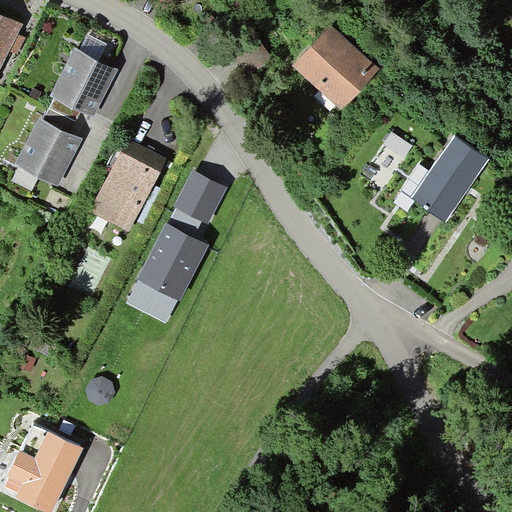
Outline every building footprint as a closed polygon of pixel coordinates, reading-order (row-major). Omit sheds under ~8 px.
[(210,18),(199,25),(213,43),(256,11),(248,0),(232,0),(226,5),(229,10),(213,22),(210,18)] [(0,54),(15,25),(0,17),(0,54)] [(245,46),(232,55),(247,76),(270,60),(247,27),(237,35),(245,46)] [(328,34),(300,64),(339,100),(367,69),(328,34)] [(110,70),(75,52),(45,111),(72,124),(80,108),(88,112),(110,70)] [(45,111),(16,166),(51,184),(73,142),(65,138),(72,124),(45,111)] [(418,164),(400,191),(443,221),(487,158),(452,134),(428,171),(418,164)] [(129,219),(161,158),(126,141),(95,201),(129,219)] [(206,244),(167,224),(141,276),(179,296),(206,244)] [(481,235),(490,244),(500,232),(491,224),(481,235)] [(30,347),(52,358),(56,348),(35,337),(30,347)] [(80,447),(49,433),(36,459),(21,451),(10,473),(26,480),(19,494),(51,508),(80,447)]
